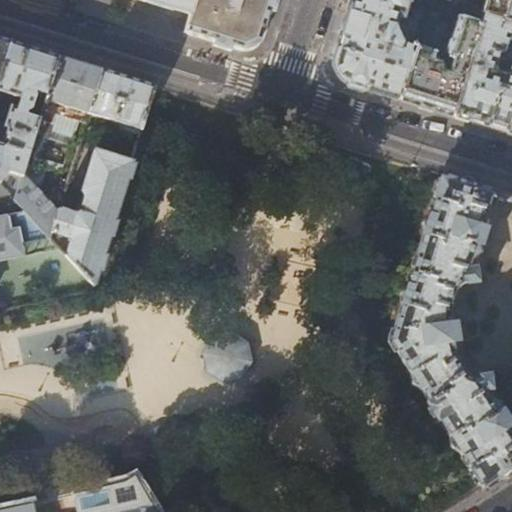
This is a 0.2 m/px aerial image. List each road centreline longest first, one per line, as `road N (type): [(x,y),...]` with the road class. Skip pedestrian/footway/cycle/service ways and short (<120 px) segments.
road 1 (residential): [(279,94),(0,6)]
road 2 (residential): [(511,166),(279,94)]
